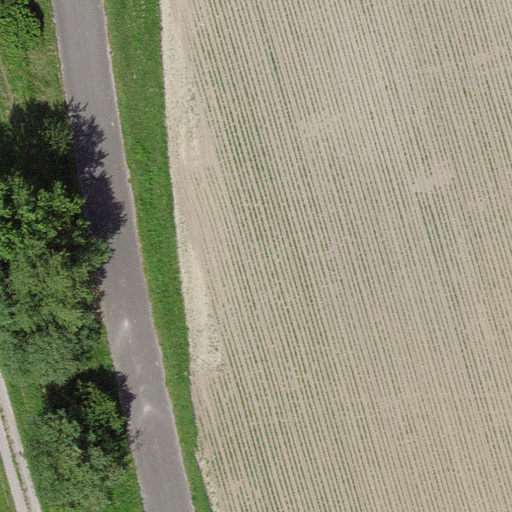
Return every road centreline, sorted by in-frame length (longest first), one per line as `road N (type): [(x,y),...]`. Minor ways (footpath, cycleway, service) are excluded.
road 1 (track): [(184,511),(94,0)]
road 2 (track): [(161,391),(78,285),(13,139),(0,79)]
road 3 (track): [(149,330),(148,0)]
